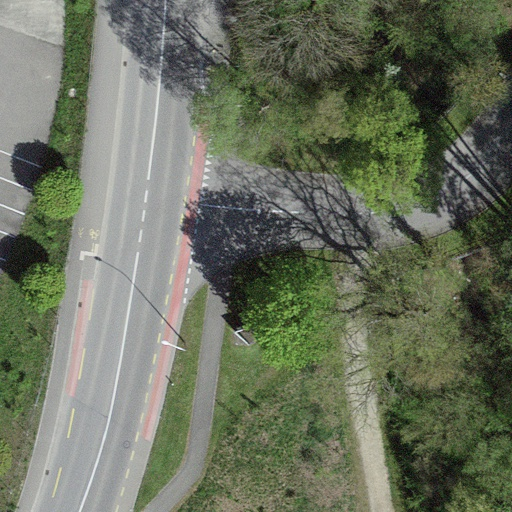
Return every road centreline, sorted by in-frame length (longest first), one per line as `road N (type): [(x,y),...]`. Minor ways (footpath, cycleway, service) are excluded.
road 1 (residential): [(511,126),(467,178),(396,213),(346,219),(145,201)]
road 2 (secondary): [(145,201),(119,371),(78,511)]
road 3 (secondary): [(165,0),(145,201)]
